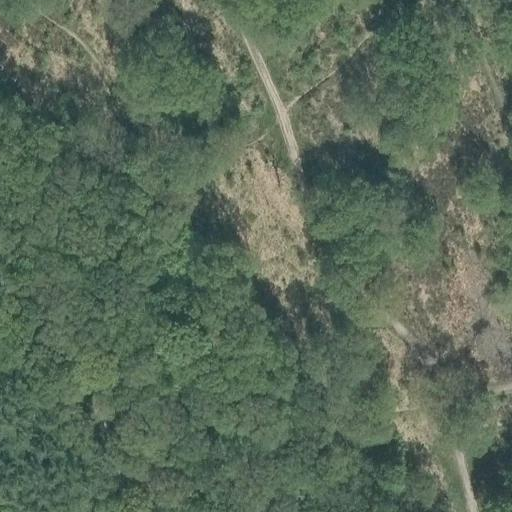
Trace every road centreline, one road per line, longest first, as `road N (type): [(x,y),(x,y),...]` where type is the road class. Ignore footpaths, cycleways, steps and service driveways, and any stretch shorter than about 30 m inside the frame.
road 1 (track): [(0,253),(144,445)]
road 2 (track): [(144,445),(100,450),(32,511)]
